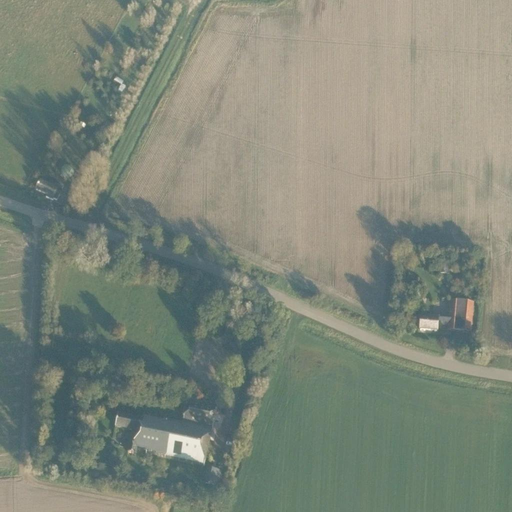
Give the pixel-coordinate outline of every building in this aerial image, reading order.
[(53,201),(54,200),(57,201),(59,196),(56,194),(60,186),(50,182),(49,185),(40,180),(36,190),(47,195),(46,198),(53,201)] [(83,193),(72,188),(64,207),(75,211),(83,193)] [(451,274),(452,262),(442,262),(442,273),(451,274)] [(461,283),(458,279),(456,276),(452,279),(454,282),(457,286),(461,283)] [(450,301),(449,315),(449,317),(438,316),(438,319),(421,317),(420,331),(437,333),(438,322),(448,323),(447,331),(471,333),(473,303),(450,301)] [(115,428),(117,428),(132,431),(128,450),(128,453),(137,455),(137,452),(150,454),(149,455),(204,467),(217,407),(187,402),(183,422),(190,423),(190,424),(143,415),(142,419),(118,414),(115,428)] [(216,470),(210,468),(207,468),(204,485),(219,488),(222,478),(215,476),(216,470)]
